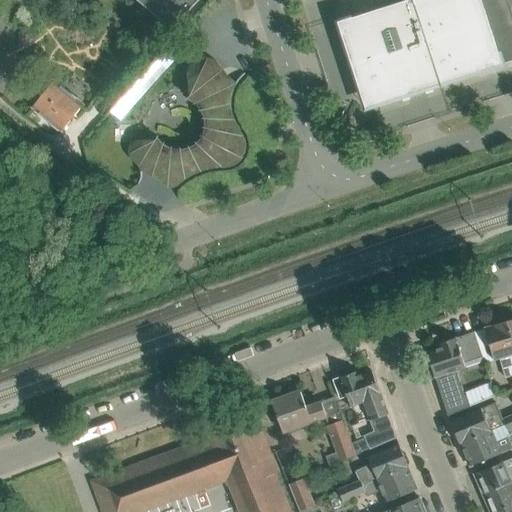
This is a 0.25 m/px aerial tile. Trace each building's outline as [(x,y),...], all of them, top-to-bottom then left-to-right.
[(136,0),(171,29),(199,0),(136,0)] [(440,84),(413,0),(407,0),(338,22),(362,94),(379,104),(440,84)] [(413,0),(440,84),(442,88),(443,88),(441,84),(502,64),(500,58),(488,20),(511,12),(507,0),(413,0)] [(155,141),(150,133),(140,134),(138,135),(136,136),(134,137),(132,139),(130,141),(130,142),(129,145),(128,146),(128,149),(128,150),(128,152),(129,155),(130,157),(131,160),(133,162),(135,164),(137,165),(139,168),(140,170),(159,173),(159,175),(158,176),(158,178),(159,180),(160,182),(160,183),(161,183),(162,185),(164,186),(166,188),(168,188),(171,188),(172,188),(174,188),(176,187),(177,186),(183,182),(188,178),(193,175),(199,173),(205,171),(211,169),(217,168),(223,168),(225,168),(228,168),(232,167),(233,166),(237,164),(238,163),(241,160),(242,159),(243,157),(244,156),(244,154),(245,152),(245,150),(246,149),(246,147),(246,145),(246,143),(245,141),(245,140),(244,138),(243,136),(240,131),(237,125),(234,120),(233,116),(232,113),(232,109),(231,105),(231,101),(232,98),(224,96),(225,92),(225,89),(225,85),(225,81),(225,77),(224,73),(223,70),(222,68),(221,66),(219,65),(217,62),(215,61),(213,60),(210,58),(208,58),(206,57),(204,57),(202,57),(200,57),(196,58),(194,59),(191,60),(188,63),(186,64),(185,65),(184,67),(183,69),(182,70),(181,72),(181,74),(181,76),(180,78),(180,80),(180,82),(181,84),(182,94),(181,99),(198,107),(205,118),(205,129),(204,138),(198,146),(188,152),(175,152),(164,148),(155,141)] [(53,81),(45,92),(33,107),(62,131),(73,117),(77,121),(86,109),(82,106),(83,105),(53,81)] [(474,331),(474,332),(485,363),(507,356),(511,370),(511,376),(509,377),(511,385),(511,339),(506,321),(474,331)] [(441,348),(427,353),(448,416),(449,416),(449,415),(471,407),(496,396),(492,382),(464,393),(456,370),(465,367),(465,366),(483,360),(484,363),(485,363),(474,332),(439,343),(441,348)] [(396,438),(371,370),(363,374),(363,372),(360,373),(361,375),(359,375),(357,371),(333,380),(340,399),(347,396),(351,406),(364,401),(376,431),(364,435),(365,437),(370,449),(396,438)] [(272,402),(279,421),(283,432),(326,416),(322,403),(307,408),(300,392),(272,402)] [(495,403),(450,422),(460,444),(461,444),(492,431),(504,425),(502,419),(495,403)] [(511,414),(502,419),(504,425),(507,431),(511,429),(511,414)] [(330,466),(354,456),(354,455),(350,444),(342,422),(327,427),(336,452),(326,456),(330,466)] [(94,482),(105,511),(135,511),(228,478),(242,511),(286,511),(271,473),(275,471),(261,434),(246,440),(240,423),(211,434),(212,439),(94,482)] [(492,431),(461,444),(470,466),(511,448),(511,446),(508,436),(496,441),(492,431)] [(365,437),(350,444),(354,455),(370,449),(365,437)] [(356,471),(360,480),(362,486),(407,467),(408,467),(399,443),(367,457),(370,465),(356,471)] [(511,457),(474,474),(483,494),(511,481),(511,457)] [(360,480),(348,485),(353,496),(364,492),(367,497),(379,492),(381,497),(383,496),(385,503),(417,489),(407,467),(362,486),(360,480)] [(304,478),(288,485),(300,511),(315,506),(304,478)] [(511,481),(483,494),(490,511),(495,511),(511,505),(511,481)] [(353,496),(348,485),(337,490),(337,491),(339,495),(339,496),(341,501),(353,496)] [(339,496),(339,495),(332,498),(334,504),(341,501),(339,496)] [(425,511),(419,497),(384,511),(425,511)]
